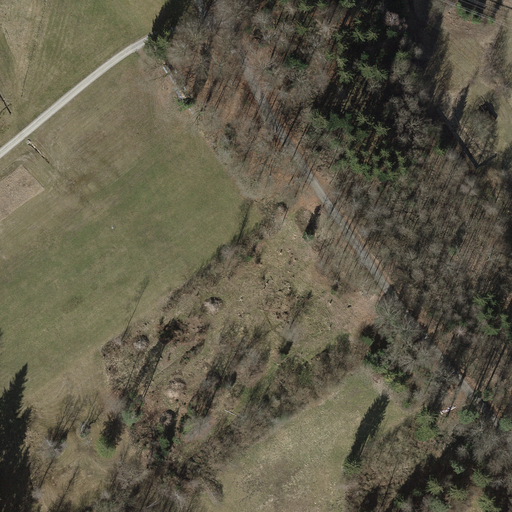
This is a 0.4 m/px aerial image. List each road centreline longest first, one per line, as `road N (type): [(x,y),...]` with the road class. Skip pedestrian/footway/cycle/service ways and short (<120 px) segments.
road 1 (unclassified): [(511,441),(435,352),(313,180),(255,87),(220,0)]
road 2 (track): [(0,153),(157,34),(230,24)]
